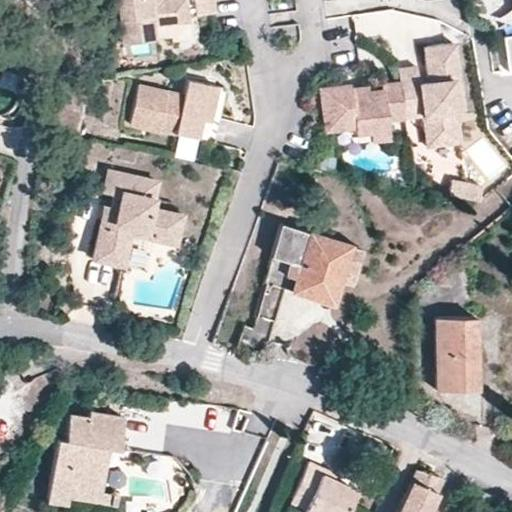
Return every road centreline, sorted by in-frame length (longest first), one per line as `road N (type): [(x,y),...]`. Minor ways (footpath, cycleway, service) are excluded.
road 1 (residential): [(191,354),(289,372),(379,408),(511,480)]
road 2 (residential): [(25,0),(39,88),(0,317)]
road 3 (residential): [(191,354),(270,122)]
road 4 (unknown): [(471,213),(388,286),(304,379)]
road 5 (residential): [(0,321),(191,354)]
road 6 (residential): [(270,122),(313,56),(310,0)]
road 7 (residential): [(253,0),(270,122)]
